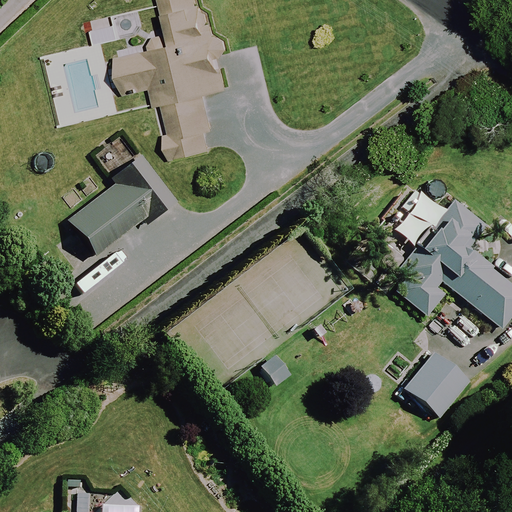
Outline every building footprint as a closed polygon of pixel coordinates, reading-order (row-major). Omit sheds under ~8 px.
[(215,39),(214,32),(207,6),(198,8),(195,0),(159,0),(169,42),(140,49),(141,56),(112,63),(119,92),(149,86),(154,110),(228,92),(220,57),(221,57),(222,57),(224,56),(225,56),(227,55),(228,53),(229,52),(229,50),(229,48),(229,47),(229,45),(228,43),(227,42),(226,41),(225,40),(224,39),(222,38),(220,38),(219,38),(217,38),(215,39)] [(122,41),(119,27),(92,33),(95,47),(122,41)] [(213,132),(208,110),(162,122),(172,161),(211,151),(206,133),(213,132)] [(175,205),(140,158),(120,173),(125,181),(66,224),(92,260),(151,216),(154,221),(175,205)] [(444,215),(414,191),(385,229),(414,251),(395,275),(403,282),(392,297),(424,321),(446,292),(499,333),(511,315),(511,289),(463,251),(482,226),(452,204),(444,215)] [(464,387),(429,358),(400,393),(435,422),(464,387)] [(110,494),(76,492),(75,505),(66,504),(64,511),(134,511),(135,510),(109,508),(110,494)]
